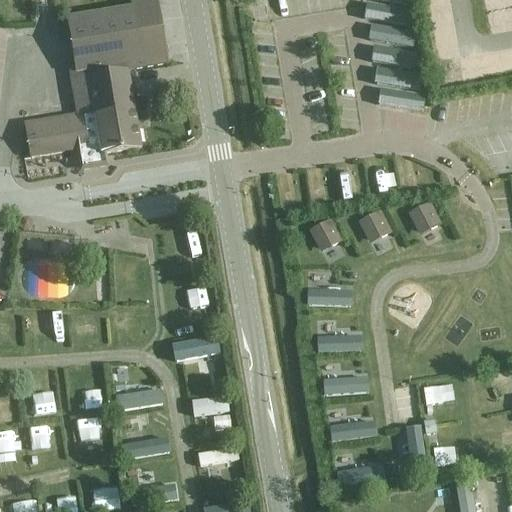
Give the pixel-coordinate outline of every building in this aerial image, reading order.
[(76,118),(24,127),(30,160),(34,160),(75,152),(81,151),(83,162),(101,159),(101,157),(140,150),(130,93),(127,75),(127,73),(166,67),(166,66),(155,0),(140,0),(130,2),(131,10),(66,20),(76,75),(69,76),(76,118)] [(448,0),(432,0),(435,16),(451,13),(448,0)] [(462,12),(446,17),(449,27),(465,22),(462,12)] [(14,16),(14,26),(34,26),(34,16),(14,16)] [(441,226),(430,203),(407,214),(418,237),(441,226)] [(391,234),(379,211),(356,223),(368,246),(391,234)] [(341,242),(329,220),(307,232),(319,254),(341,242)] [(72,283),(72,247),(40,248),(40,283),(72,283)] [(351,293),(306,292),(306,308),(350,310),(351,293)] [(134,319),(133,298),(118,298),(118,319),(134,319)] [(76,299),(75,310),(99,311),(100,301),(76,299)] [(218,355),(214,337),(169,346),(173,364),(218,355)] [(359,354),(359,338),(316,339),(317,356),(359,354)] [(327,367),(328,379),(371,378),(370,366),(327,367)] [(16,369),(0,368),(0,380),(16,381),(16,369)] [(369,395),(368,379),(321,382),(322,398),(369,395)] [(223,383),(214,384),(215,391),(224,390),(223,383)] [(123,385),(114,386),(115,393),(124,392),(123,385)] [(162,407),(159,391),(114,398),(117,414),(162,407)] [(227,414),(226,399),(190,402),(192,418),(227,414)] [(89,407),(92,426),(108,424),(105,404),(89,407)] [(37,415),(37,434),(56,434),(56,415),(37,415)] [(128,419),(118,421),(119,428),(129,427),(128,419)] [(376,439),(374,423),(328,429),(330,445),(376,439)] [(423,425),(425,437),(435,436),(433,423),(423,425)] [(419,428),(405,430),(411,477),(425,475),(419,428)] [(231,435),(222,436),(223,444),(232,442),(231,435)] [(167,456),(164,439),(120,445),(123,462),(167,456)] [(237,462),(235,450),(195,456),(198,469),(237,462)] [(342,470),(385,464),(384,454),(341,460),(342,470)] [(118,466),(107,467),(111,496),(122,495),(118,466)] [(383,484),(381,468),(335,475),(337,490),(383,484)] [(135,470),(125,471),(126,478),(136,477),(135,470)] [(501,480),(489,482),(491,490),(503,488),(501,480)] [(372,489),(374,501),(418,494),(416,482),(372,489)] [(73,484),(49,487),(52,509),(76,506),(73,484)] [(174,503),(172,487),(129,493),(131,508),(174,503)] [(244,488),(234,489),(236,497),(245,495),(244,488)] [(23,511),(23,499),(13,499),(13,511),(23,511)] [(247,511),(246,503),(202,510),(202,511),(247,511)]
